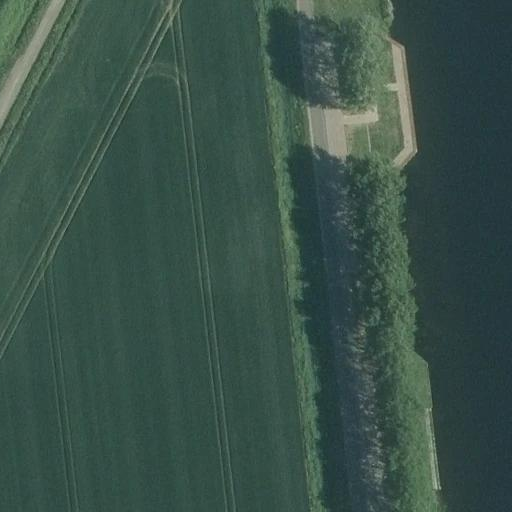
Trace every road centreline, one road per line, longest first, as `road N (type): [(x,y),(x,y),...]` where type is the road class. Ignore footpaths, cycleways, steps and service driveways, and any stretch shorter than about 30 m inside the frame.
road 1 (unclassified): [(361,511),(310,0)]
road 2 (unclassified): [(0,119),(61,0)]
